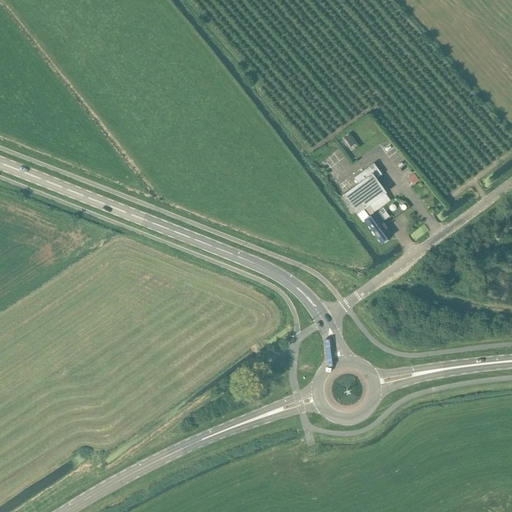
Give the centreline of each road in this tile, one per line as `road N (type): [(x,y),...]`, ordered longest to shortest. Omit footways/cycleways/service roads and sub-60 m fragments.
road 1 (tertiary): [(323,321),(297,288),(265,268),(0,163)]
road 2 (unclassified): [(323,321),(511,180)]
road 3 (primary): [(69,511),(250,422)]
